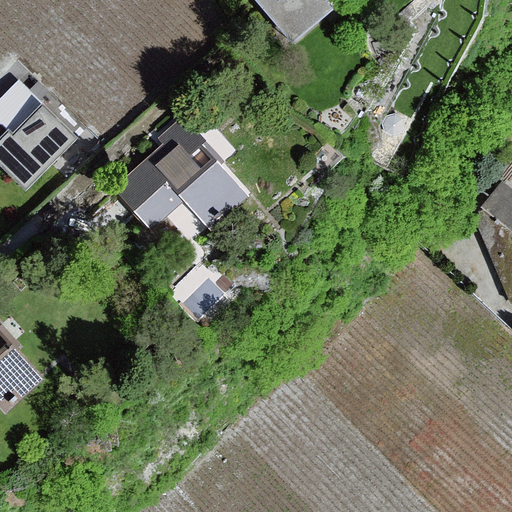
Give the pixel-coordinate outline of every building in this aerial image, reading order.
[(331,0),(256,0),(306,61),(351,21),(331,0)] [(85,143),(47,111),(21,87),(0,106),(0,124),(13,132),(0,145),(0,162),(36,196),(85,143)] [(193,126),(162,148),(118,192),(173,241),(218,234),(266,207),(229,164),(193,126)] [(511,178),(510,178),(479,224),(511,284),(511,178)] [(59,386),(0,323),(0,405),(14,422),(59,386)]
